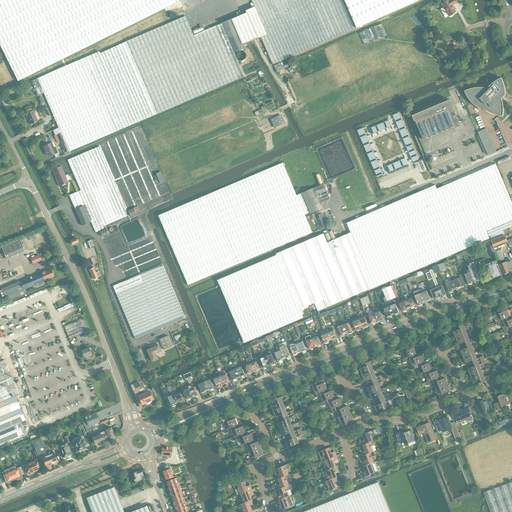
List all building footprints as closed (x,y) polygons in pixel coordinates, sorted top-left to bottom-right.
[(22,0),(0,11),(0,45),(18,81),(181,0),(22,0)] [(0,0),(0,11),(22,0),(0,0)] [(37,78),(31,80),(37,95),(43,92),(54,119),(53,119),(54,122),(56,121),(61,133),(58,134),(57,135),(58,139),(60,142),(61,142),(66,153),(92,141),(95,140),(127,126),(181,104),(216,88),(244,76),(234,52),(236,51),(245,47),(243,43),(257,37),(257,38),(260,37),(268,55),(272,65),(275,63),(284,59),(308,49),(337,37),(355,29),(342,0),(251,0),(254,7),(245,11),(246,13),(194,35),(185,16),(100,53),(99,51),(84,58),(37,78)] [(343,0),(356,28),(419,0),(343,0)] [(453,14),(453,13),(456,12),(452,5),(457,2),(455,0),(447,0),(446,1),(444,0),(443,0),(442,1),(443,3),(441,4),(443,7),(440,9),(443,14),(446,12),(448,16),(449,15),(450,15),(450,16),(451,16),(452,16),(452,15),(453,15),(453,14)] [(386,35),(381,24),(359,33),(364,45),(386,35)] [(281,63),(274,66),(276,72),(283,69),(282,68),(289,65),(291,70),(293,69),(291,64),(290,65),(289,62),(282,65),(281,63)] [(468,90),(465,91),(464,91),(465,92),(465,93),(466,95),(467,96),(468,98),(469,100),(470,101),(471,102),(472,103),(473,104),(474,105),(476,106),(477,107),(478,108),(479,108),(481,109),(482,107),(484,108),(484,109),(486,110),(487,111),(488,111),(489,112),(491,113),(492,114),(493,114),(494,115),(495,115),(497,115),(499,116),(500,116),(501,116),(503,116),(503,115),(503,114),(503,112),(503,111),(503,109),(503,108),(503,107),(503,106),(503,105),(503,104),(502,103),(502,102),(502,101),(502,100),(501,99),(502,98),(504,99),(505,98),(504,96),(505,96),(505,95),(505,94),(505,93),(505,92),(505,90),(505,89),(505,88),(504,87),(504,85),(504,84),(504,83),(503,82),(503,81),(502,80),(501,78),(499,79),(497,80),(495,81),(494,82),(493,83),(492,84),(490,85),(489,86),(489,87),(488,88),(486,88),(485,88),(483,87),(482,87),(480,87),(479,87),(477,87),(475,88),(473,88),(472,88),(471,89),(469,89),(468,90)] [(424,111),(413,115),(423,140),(424,139),(424,140),(424,139),(450,129),(454,127),(455,129),(461,126),(460,124),(450,100),(424,111)] [(47,110),(43,102),(40,103),(41,107),(38,109),(40,113),(47,110)] [(32,108),(26,111),(27,114),(26,114),(31,124),(38,121),(32,108)] [(399,113),(393,115),(396,123),(402,121),(399,113)] [(275,117),(270,119),(274,128),(285,123),(284,122),(281,115),(275,117)] [(389,120),(383,122),(386,128),(391,126),(389,120)] [(402,121),(396,123),(400,132),(406,129),(402,121)] [(383,122),(375,126),(378,132),(386,128),(383,122)] [(375,126),(369,128),(372,134),(378,132),(375,126)] [(363,128),(357,130),(361,139),(367,136),(363,128)] [(486,128),(477,132),(479,134),(487,153),(488,155),(496,151),(486,128)] [(406,129),(400,132),(403,140),(409,137),(406,129)] [(367,136),(361,139),(364,147),(370,144),(367,136)] [(409,137),(403,140),(407,148),(413,146),(409,137)] [(55,147),(54,148),(52,143),(42,147),(46,155),(49,154),(50,156),(55,154),(58,153),(55,147)] [(370,144),(364,147),(368,155),(374,153),(370,144)] [(91,222),(95,232),(104,229),(103,226),(129,215),(114,181),(99,146),(67,160),(80,190),(69,195),(82,226),(91,222)] [(413,146),(407,148),(410,157),(416,154),(413,146)] [(374,153),(368,155),(371,163),(377,161),(374,153)] [(416,154),(410,157),(413,162),(419,159),(416,154)] [(405,158),(399,161),(402,167),(408,164),(405,158)] [(377,161),(371,163),(375,172),(381,169),(377,161)] [(399,161),(391,164),(394,170),(402,167),(399,161)] [(209,194),(158,215),(165,230),(176,256),(181,268),(188,285),(238,264),(289,243),(312,233),(311,230),(305,215),(306,214),(307,214),(309,213),(310,213),(311,214),(314,212),(322,209),(320,204),(331,200),(327,191),(324,184),(319,186),(314,188),(313,188),(296,195),(283,163),(250,177),(229,185),(209,194)] [(511,226),(511,201),(496,164),(437,189),(435,185),(346,223),(350,232),(327,243),(323,234),(276,254),(277,255),(217,280),(244,343),(303,318),(300,309),(314,303),(318,311),(489,238),(486,231),(487,231),(489,237),(511,226)] [(391,164),(386,167),(388,172),(394,170),(391,164)] [(61,166),(52,170),(60,186),(68,182),(61,166)] [(381,169),(375,172),(377,177),(383,175),(381,169)] [(158,178),(160,183),(165,181),(160,171),(156,173),(156,175),(154,176),(155,180),(158,178)] [(127,210),(130,216),(140,212),(138,206),(127,210)] [(320,211),(312,215),(315,221),(317,220),(320,227),(327,224),(323,215),(322,213),(321,214),(320,211)] [(106,229),(100,232),(102,237),(108,234),(106,229)] [(490,237),(491,240),(493,245),(496,252),(499,261),(504,259),(504,258),(501,250),(502,249),(500,246),(508,243),(503,231),(490,237)] [(6,258),(24,251),(21,241),(2,249),(6,258)] [(39,255),(31,259),(33,264),(41,261),(39,255)] [(508,273),(509,272),(508,271),(511,269),(511,264),(510,260),(509,258),(506,259),(507,262),(500,264),(504,273),(505,274),(508,273)] [(496,260),(486,264),(492,278),(502,274),(501,271),(503,271),(500,264),(498,265),(496,260)] [(468,264),(468,265),(475,281),(476,280),(477,281),(478,281),(479,280),(480,279),(476,268),(479,266),(477,261),(468,264)] [(444,262),(438,265),(441,271),(444,270),(447,268),(444,262)] [(468,273),(465,274),(468,284),(469,283),(470,284),(472,283),(472,282),(475,281),(468,265),(468,264),(465,266),(468,273)] [(113,286),(135,339),(185,318),(163,265),(113,286)] [(92,266),(88,268),(89,270),(94,279),(101,275),(99,271),(96,273),(93,268),(92,266)] [(45,271),(41,272),(19,281),(1,289),(5,298),(24,291),(23,290),(45,281),(53,278),(53,277),(54,277),(51,269),(45,271)] [(433,278),(436,288),(431,290),(434,298),(435,298),(435,299),(438,298),(438,297),(442,295),(443,296),(445,295),(445,294),(446,294),(442,285),(438,287),(435,277),(437,277),(434,270),(432,270),(430,270),(430,272),(426,273),(429,280),(433,278)] [(449,273),(449,274),(450,277),(448,278),(449,280),(449,282),(446,283),(449,291),(450,292),(453,291),(453,290),(455,289),(449,273)] [(453,280),(451,273),(449,273),(455,289),(458,288),(458,289),(461,288),(461,287),(461,286),(466,284),(463,274),(460,275),(460,277),(458,278),(453,280)] [(391,286),(382,289),(385,297),(383,298),(385,302),(388,301),(390,300),(396,298),(398,297),(396,292),(395,289),(394,290),(393,285),(391,286)] [(422,304),(422,302),(424,301),(421,293),(420,289),(413,292),(418,304),(419,304),(419,305),(422,304)] [(430,299),(427,291),(421,293),(424,301),(427,301),(427,302),(430,300),(430,299)] [(415,305),(411,297),(408,298),(407,294),(404,295),(404,297),(408,308),(411,307),(411,308),(415,307),(414,306),(415,305)] [(407,310),(406,309),(408,308),(404,297),(403,295),(401,296),(403,301),(399,302),(402,310),(403,310),(403,311),(407,310)] [(367,296),(360,299),(363,306),(370,303),(368,298),(367,296)] [(399,312),(396,303),(392,305),(390,300),(388,301),(393,314),(395,313),(396,314),(399,313),(398,312),(399,312)] [(388,301),(385,302),(382,304),(385,311),(383,312),(385,317),(387,316),(387,317),(387,316),(388,318),(391,316),(390,315),(393,314),(388,301)] [(375,324),(375,322),(378,321),(373,308),(370,309),(371,311),(368,312),(369,315),(369,316),(372,324),(373,324),(375,324)] [(374,308),(373,308),(378,321),(380,321),(381,321),(383,321),(383,319),(383,317),(385,317),(383,312),(381,313),(379,308),(375,310),(374,308)] [(492,316),(495,322),(496,322),(508,317),(510,316),(507,310),(501,312),(500,309),(488,314),(490,317),(492,316)] [(368,324),(365,316),(361,318),(359,314),(357,315),(362,327),(364,326),(365,327),(368,326),(368,325),(368,324)] [(355,316),(349,319),(351,322),(353,329),(355,328),(356,329),(357,330),(360,329),(360,328),(362,327),(357,315),(355,316)] [(508,317),(496,322),(497,325),(504,322),(506,328),(511,326),(511,318),(509,320),(508,317)] [(343,325),(346,333),(348,332),(349,334),(352,332),(352,331),(352,329),(353,329),(351,322),(349,319),(349,318),(347,319),(349,323),(345,324),(344,321),(342,322),(343,325)] [(64,326),(69,338),(83,333),(78,321),(64,326)] [(458,329),(453,331),(456,338),(467,333),(464,327),(471,325),(470,321),(458,326),(459,329),(458,329)] [(343,325),(337,327),(335,323),(333,324),(338,336),(340,336),(341,337),(344,336),(344,334),(346,333),(343,325)] [(333,324),(334,325),(326,328),(330,339),(333,339),(333,340),(336,339),(336,337),(338,336),(333,324)] [(328,342),(328,341),(330,339),(326,328),(324,325),(322,326),(323,330),(320,331),(321,334),(320,335),(323,343),(325,342),(325,343),(328,342)] [(271,338),(275,337),(275,336),(274,334),(274,333),(267,336),(269,342),(272,341),(271,338)] [(319,335),(318,333),(313,335),(311,335),(316,346),(317,345),(318,346),(320,345),(321,344),(321,343),(323,343),(320,335),(319,335)] [(467,333),(456,338),(458,344),(465,342),(466,345),(477,340),(476,337),(469,340),(467,333)] [(306,338),(306,339),(306,340),(310,349),(310,348),(311,349),(313,348),(313,347),(316,346),(311,335),(311,336),(309,336),(306,337),(306,338)] [(172,346),(168,336),(159,339),(164,350),(172,346)] [(299,342),(298,338),(295,340),(300,352),(302,351),(303,352),(306,351),(306,350),(303,341),(299,342)] [(250,343),(252,347),(260,344),(258,339),(250,343)] [(290,346),(289,347),(292,355),(294,355),(294,356),(298,354),(297,353),(300,352),(295,340),(296,344),(294,345),(293,344),(291,345),(290,346)] [(472,346),(479,343),(477,340),(466,345),(467,347),(461,350),(463,356),(474,352),(472,346)] [(286,341),(279,344),(279,346),(285,358),(287,358),(287,359),(290,357),(290,356),(292,355),(289,347),(288,347),(287,344),(286,341)] [(150,358),(151,358),(153,361),(158,359),(157,355),(158,355),(158,354),(158,353),(161,351),(158,345),(155,346),(155,347),(148,350),(149,354),(148,354),(150,358)] [(279,362),(283,361),(282,360),(285,358),(279,346),(276,347),(278,352),(275,353),(278,361),(279,361),(279,362)] [(407,346),(395,351),(396,355),(400,353),(401,356),(404,355),(405,358),(416,354),(414,347),(408,349),(407,346)] [(89,347),(81,351),(82,354),(80,355),(82,358),(92,354),(89,347)] [(275,363),(270,351),(265,354),(269,365),(271,364),(272,365),(275,364),(275,363)] [(484,356),(477,358),(474,352),(463,356),(466,363),(472,360),(474,363),(485,359),(484,356)] [(264,368),(267,367),(267,366),(269,365),(265,354),(262,355),(263,357),(260,359),(259,356),(257,357),(261,368),(263,367),(264,368)] [(404,362),(411,360),(413,366),(424,361),(421,355),(415,357),(414,355),(416,354),(405,358),(403,359),(404,362)] [(258,360),(252,363),(251,363),(254,372),(256,371),(257,371),(259,370),(260,369),(259,368),(261,368),(257,357),(258,360)] [(0,444),(21,435),(19,431),(17,423),(25,420),(15,396),(18,394),(16,389),(13,383),(4,359),(1,361),(0,358),(0,444)] [(245,366),(244,366),(246,373),(248,372),(248,374),(249,374),(250,374),(252,373),(254,372),(251,363),(249,360),(249,358),(246,359),(247,361),(244,362),(245,366)] [(364,363),(365,366),(360,369),(362,375),(373,371),(371,365),(378,362),(376,358),(364,363)] [(479,364),(486,362),(485,359),(474,363),(475,366),(468,368),(471,375),(482,371),(479,364)] [(245,375),(244,373),(246,373),(244,366),(243,367),(243,366),(238,368),(235,361),(232,362),(234,364),(239,377),(241,376),(242,378),(245,376),(245,375)] [(412,370),(418,367),(421,373),(429,370),(432,369),(429,362),(422,365),(421,363),(424,362),(424,361),(413,366),(410,367),(412,370)] [(233,370),(228,372),(231,380),(233,379),(233,380),(234,381),(237,379),(237,378),(239,377),(234,364),(231,365),(233,370)] [(228,372),(226,373),(224,370),(219,372),(224,384),(226,383),(226,384),(230,383),(229,381),(230,381),(229,380),(231,380),(228,372)] [(437,370),(430,373),(429,370),(421,373),(418,374),(419,377),(426,375),(428,381),(440,376),(437,370)] [(218,376),(214,378),(213,378),(216,386),(217,386),(218,386),(218,387),(222,386),(221,385),(224,384),(219,372),(219,373),(218,371),(216,372),(218,376)] [(365,382),(371,379),(373,382),(386,376),(385,374),(383,375),(383,374),(376,377),(373,371),(362,375),(365,382)] [(491,374),(484,377),(482,371),(471,375),(473,382),(479,379),(480,382),(492,377),(491,374)] [(213,388),(214,388),(214,387),(216,386),(213,378),(212,379),(211,375),(209,376),(211,379),(207,381),(205,376),(202,377),(204,382),(208,390),(210,389),(211,390),(214,389),(213,388)] [(384,378),(386,377),(386,376),(373,382),(374,384),(367,387),(370,394),(381,389),(378,383),(385,380),(384,378)] [(437,378),(440,377),(440,376),(428,381),(426,382),(427,385),(434,382),(436,389),(447,384),(445,378),(438,380),(437,378)] [(203,394),(206,392),(205,391),(208,390),(204,382),(198,384),(202,393),(202,392),(203,394)] [(316,393),(313,394),(313,395),(327,389),(324,383),(319,385),(317,382),(305,387),(307,390),(313,387),(316,393)] [(190,399),(191,398),(193,397),(188,385),(186,386),(186,387),(183,388),(181,384),(179,385),(182,392),(185,398),(186,397),(187,399),(188,399),(189,400),(190,399)] [(192,388),(190,384),(188,385),(193,397),(195,396),(196,397),(198,396),(198,394),(199,394),(195,386),(192,388)] [(444,393),(450,391),(447,384),(436,389),(439,395),(432,398),(433,401),(446,396),(444,393)] [(168,387),(168,388),(171,396),(168,397),(170,402),(167,403),(169,406),(171,404),(172,405),(173,406),(176,405),(175,404),(178,403),(172,391),(171,386),(170,386),(168,387)] [(324,390),(327,389),(313,395),(314,397),(321,395),(323,401),(321,402),(335,397),(332,390),(325,393),(324,390)] [(372,400),(379,398),(380,400),(391,396),(390,393),(383,395),(381,389),(370,394),(372,400)] [(176,393),(175,390),(172,391),(178,403),(180,402),(180,403),(184,401),(183,400),(183,399),(185,398),(182,392),(180,393),(180,392),(176,393)] [(150,391),(139,396),(143,405),(154,399),(150,391)] [(500,402),(494,404),(495,408),(497,408),(498,409),(498,410),(499,410),(500,410),(501,410),(502,410),(502,409),(502,408),(502,407),(511,403),(507,392),(504,393),(504,394),(498,397),(500,402)] [(275,399),(276,402),(271,404),(273,411),(284,406),(282,400),(289,397),(287,394),(275,399)] [(391,396),(380,400),(381,403),(374,406),(377,412),(389,408),(386,401),(388,401),(392,399),(391,396)] [(332,398),(335,397),(321,402),(322,405),(329,403),(331,409),(328,410),(329,410),(342,405),(340,398),(333,401),(332,398)] [(482,401),(475,404),(476,408),(478,407),(481,415),(487,412),(485,408),(489,407),(486,401),(483,402),(482,401)] [(330,413),(336,410),(339,417),(350,412),(347,406),(341,408),(340,406),(342,405),(329,410),(330,413)] [(276,417),(282,415),(284,417),(295,413),(294,410),(287,413),(284,406),(273,411),(276,417)] [(454,412),(453,412),(457,421),(456,421),(457,423),(467,419),(467,421),(474,419),(472,414),(470,415),(467,408),(465,410),(464,408),(462,409),(454,412)] [(348,424),(347,421),(353,419),(350,412),(339,417),(341,423),(335,425),(336,429),(348,424)] [(96,413),(81,419),(85,428),(94,424),(100,422),(96,413)] [(285,420),(278,423),(281,429),(292,425),(289,419),(296,416),(295,413),(284,417),(285,420)] [(443,418),(438,420),(443,432),(451,429),(456,441),(461,439),(459,433),(454,422),(451,423),(449,419),(448,419),(446,415),(443,417),(443,418)] [(224,423),(227,429),(224,430),(225,430),(238,425),(235,418),(230,421),(228,418),(216,423),(218,426),(224,423)] [(430,423),(417,428),(419,434),(424,433),(428,443),(440,438),(437,432),(434,434),(430,423)] [(235,426),(238,425),(225,430),(226,433),(232,430),(235,437),(232,438),(243,434),(245,433),(243,426),(236,429),(235,426)] [(283,436),(290,433),(291,436),(302,431),(301,428),(294,431),(292,425),(281,429),(283,436)] [(115,437),(111,427),(106,429),(106,430),(98,434),(98,435),(92,437),(95,444),(104,440),(103,438),(109,436),(110,439),(115,437)] [(364,440),(361,441),(362,445),(373,441),(371,436),(374,434),(372,430),(362,434),(364,440)] [(394,433),(398,443),(404,441),(404,442),(405,446),(409,445),(408,444),(416,441),(412,430),(405,432),(404,432),(401,433),(401,431),(394,433)] [(299,444),(297,437),(303,435),(302,431),(291,436),(292,439),(286,441),(288,448),(299,444)] [(251,434),(244,436),(243,434),(232,438),(233,441),(240,438),(242,444),(240,445),(240,446),(251,441),(253,440),(251,434)] [(40,437),(32,441),(36,450),(38,455),(42,453),(40,449),(44,447),(42,441),(40,437)] [(78,451),(79,451),(81,451),(82,450),(81,449),(86,448),(84,445),(86,444),(84,439),(82,440),(81,437),(77,438),(77,437),(73,439),(73,440),(78,451)] [(258,441),(252,444),(251,441),(240,446),(241,448),(248,446),(250,452),(261,448),(258,441)] [(372,446),(374,445),(373,441),(362,445),(364,450),(361,452),(363,456),(374,451),(372,446)] [(67,456),(71,454),(67,443),(65,443),(59,446),(58,446),(63,458),(64,457),(64,458),(67,457),(67,456)] [(167,448),(167,447),(165,447),(165,448),(162,448),(162,455),(171,455),(171,449),(167,448)] [(263,454),(261,448),(250,452),(251,455),(249,456),(250,459),(246,461),(247,464),(259,459),(258,456),(263,454)] [(329,448),(318,452),(322,461),(325,460),(337,455),(335,451),(331,453),(329,448)] [(372,457),(375,455),(374,451),(363,456),(365,461),(361,462),(363,466),(374,462),(372,457)] [(52,464),(58,461),(54,452),(48,455),(52,464)] [(42,458),(46,466),(52,464),(48,455),(42,458)] [(337,455),(325,460),(327,465),(324,467),(326,471),(336,466),(334,461),(335,461),(338,460),(337,455)] [(37,461),(36,459),(30,462),(34,471),(40,469),(39,467),(37,461)] [(27,473),(28,474),(34,471),(30,462),(25,464),(25,466),(27,473)] [(365,472),(362,473),(363,477),(364,477),(365,479),(366,480),(373,478),(372,476),(371,474),(375,473),(378,471),(376,466),(374,462),(363,466),(365,472)] [(279,473),(276,475),(278,479),(289,475),(287,469),(290,468),(288,464),(277,468),(279,473)] [(16,469),(15,466),(10,468),(14,479),(15,480),(17,479),(18,478),(20,477),(16,469)] [(326,471),(323,472),(326,481),(337,477),(335,472),(339,470),(337,466),(326,471)] [(11,481),(13,481),(14,480),(14,479),(10,468),(4,471),(5,474),(4,474),(8,482),(10,481),(11,481)] [(170,468),(162,471),(165,479),(173,477),(170,468)] [(133,472),(133,473),(132,473),(134,477),(133,478),(134,480),(135,483),(143,480),(144,480),(143,477),(144,476),(141,470),(137,472),(136,472),(135,471),(133,472)] [(280,484),(276,485),(278,490),(289,485),(287,480),(290,478),(289,475),(278,479),(280,484)] [(328,486),(325,488),(327,492),(337,488),(335,482),(339,481),(337,477),(326,481),(328,486)] [(176,478),(166,481),(168,486),(179,482),(178,480),(177,480),(176,478)] [(244,481),(234,485),(237,495),(240,493),(241,494),(252,489),(250,485),(246,487),(244,481)] [(511,511),(511,481),(483,492),(490,511),(511,511)] [(178,485),(180,484),(179,482),(168,486),(170,491),(179,488),(179,487),(178,485)] [(390,511),(378,482),(369,486),(345,495),(318,506),(307,511),(303,511),(390,511)] [(280,495),(277,496),(279,500),(290,496),(287,490),(291,489),(289,485),(278,490),(280,495)] [(149,511),(147,506),(130,511),(123,511),(114,488),(87,498),(92,511),(149,511)] [(180,491),(179,489),(179,488),(170,491),(171,496),(182,492),(182,490),(180,491)] [(250,495),(254,493),(252,489),(241,494),(243,499),(239,500),(241,504),(252,500),(250,495)] [(183,494),(182,492),(171,496),(173,501),(184,497),(183,497),(182,495),(183,494)] [(279,511),(290,506),(288,501),(291,500),(290,496),(279,500),(281,505),(277,507),(279,511)] [(175,506),(185,502),(184,497),(173,501),(175,506)] [(248,511),(252,511),(250,505),(254,504),(252,500),(241,504),(243,509),(240,511),(248,511)] [(182,503),(185,502),(175,506),(177,511),(184,508),(184,507),(186,506),(185,503),(183,504),(182,503)]
